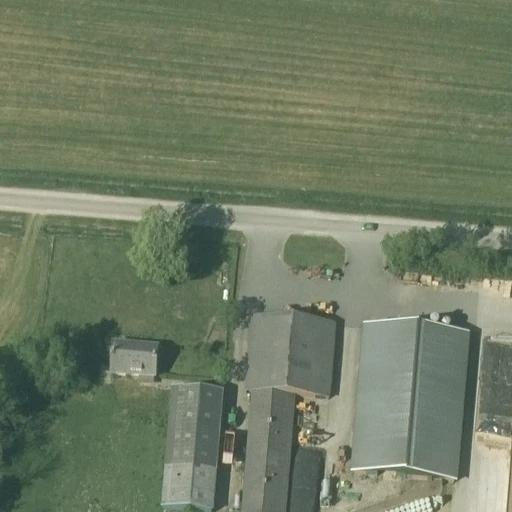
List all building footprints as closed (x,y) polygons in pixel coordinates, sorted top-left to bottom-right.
[(491,315),(511,316),(511,286),(492,285),(491,315)] [(240,511),(285,511),(295,400),(330,403),(335,327),(252,319),(245,396),(251,396),(240,511)] [(465,338),(366,330),(354,474),(453,483),(465,338)] [(111,377),(155,381),(158,351),(114,347),(111,377)] [(162,511),(211,511),(222,396),(173,392),(162,511)]
